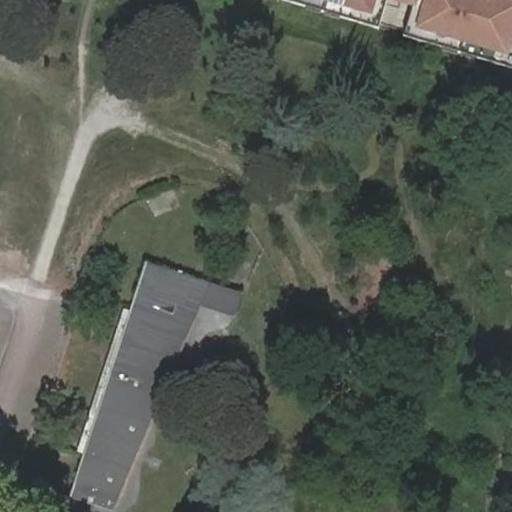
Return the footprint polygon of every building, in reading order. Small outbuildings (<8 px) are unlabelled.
[(511,0),(285,0),(378,28),(380,22),(406,30),(404,36),(511,68),(511,0)] [(73,498),(115,511),(116,511),(197,299),(204,282),(145,263),(112,371),(87,453),(73,498)] [(222,288),(204,282),(197,299),(217,305),(222,288)] [(222,288),(217,305),(231,311),(237,293),(222,288)] [(87,453),(112,371),(102,367),(76,450),(87,453)]
